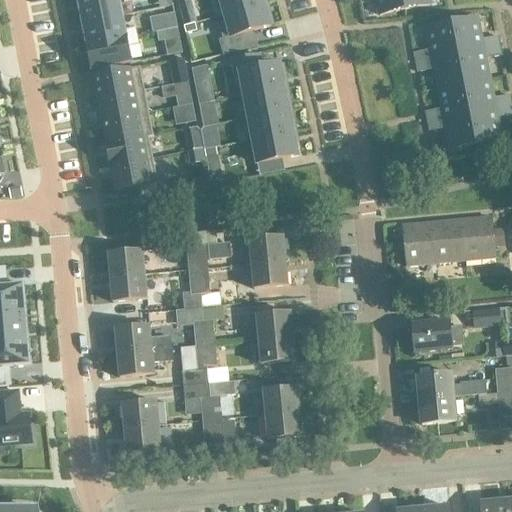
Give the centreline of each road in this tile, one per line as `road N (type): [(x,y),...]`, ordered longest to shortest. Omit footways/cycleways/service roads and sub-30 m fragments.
road 1 (residential): [(396,477),(372,223),(324,0)]
road 2 (residential): [(54,208),(82,480),(100,506)]
road 3 (residential): [(396,477),(100,506)]
road 4 (residential): [(12,0),(54,208)]
